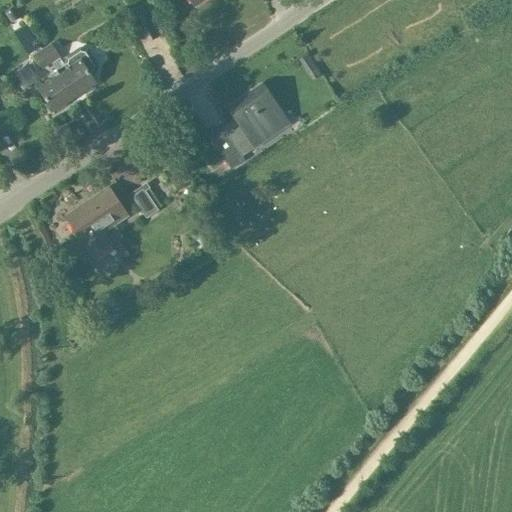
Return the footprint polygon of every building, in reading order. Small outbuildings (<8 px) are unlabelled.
[(12,8),(4,13),(11,23),(19,18),(12,8)] [(131,15),(145,44),(159,37),(144,8),(131,15)] [(51,43),(43,49),(52,63),(60,58),(51,43)] [(59,73),(75,97),(78,95),(96,83),(91,75),(95,72),(97,65),(85,48),(81,48),(66,58),(65,63),(68,67),(59,73)] [(52,63),(43,49),(33,55),(42,70),(52,63)] [(71,100),(75,97),(59,73),(37,88),(53,112),(71,100)] [(239,124),(213,142),(231,169),(245,161),(242,156),(255,147),(288,125),(260,83),(227,106),(235,118),(239,124)] [(146,183),(130,194),(146,218),(162,207),(146,183)] [(87,201),(65,216),(92,256),(111,243),(103,231),(127,215),(112,192),(109,188),(109,187),(108,187),(87,201)]
